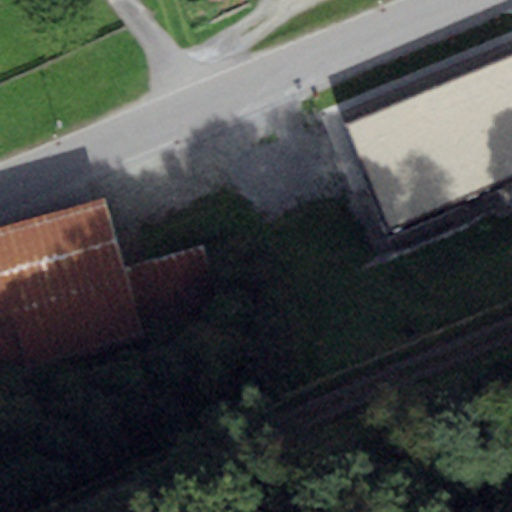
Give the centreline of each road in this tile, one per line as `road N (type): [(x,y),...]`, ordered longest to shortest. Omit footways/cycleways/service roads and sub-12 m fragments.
road 1 (tertiary): [(0,191),(458,0)]
road 2 (track): [(94,511),(511,326)]
